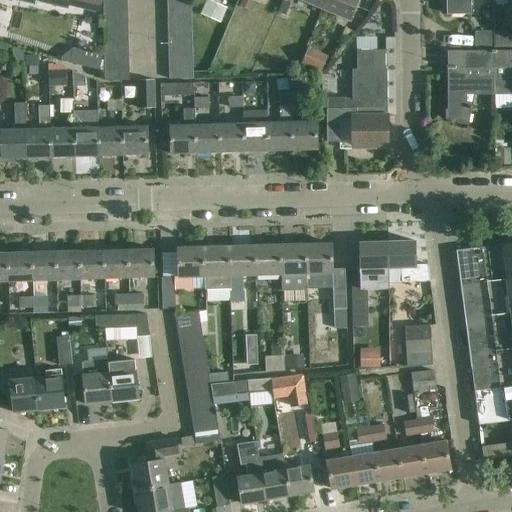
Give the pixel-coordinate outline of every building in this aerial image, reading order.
[(103,0),(101,0),(40,0),(40,3),(68,10),(69,6),(99,14),(103,0)] [(191,10),(191,0),(167,0),(168,11),(191,10)] [(300,0),(322,9),(325,0),(300,0)] [(325,0),(322,9),(350,21),(359,0),(325,0)] [(447,0),(447,15),(467,15),(470,15),(470,0),(447,0)] [(127,12),(127,1),(104,1),(104,12),(127,12)] [(192,21),(191,10),(168,11),(168,22),(192,21)] [(128,23),(127,12),(104,12),(104,24),(128,23)] [(192,34),(192,21),(168,22),(168,34),(192,34)] [(128,35),(128,23),(104,24),(104,36),(128,35)] [(192,46),(192,34),(168,34),(169,46),(192,46)] [(128,47),(128,35),(104,36),(105,48),(128,47)] [(193,56),(192,46),(169,46),(169,57),(193,56)] [(129,58),(128,47),(105,48),(105,59),(129,58)] [(302,64),(322,73),(328,57),(308,48),(302,64)] [(327,93),(322,94),(322,109),(327,109),(387,109),(387,70),(385,70),(385,51),(378,51),(356,51),(357,71),(352,71),(353,98),(327,98),(327,93)] [(511,51),(507,52),(492,52),(493,93),(493,109),(511,108),(511,51)] [(448,111),(445,111),(445,120),(467,125),(474,103),(468,102),(468,93),(493,93),(492,52),(468,52),(448,52),(448,111)] [(102,62),(72,54),(70,63),(100,71),(102,62)] [(193,69),(193,56),(169,57),(169,70),(193,69)] [(129,70),(129,58),(105,59),(105,71),(129,70)] [(48,64),(47,86),(67,86),(67,67),(63,67),(63,66),(58,66),(58,65),(54,65),(53,64),(48,64)] [(193,79),(193,69),(169,70),(169,80),(193,79)] [(129,81),(129,70),(105,71),(106,81),(129,81)] [(86,77),(73,72),(73,87),(86,87),(86,77)] [(154,81),(138,81),(139,109),(155,109),(154,81)] [(193,84),(160,85),(161,97),(194,96),(193,84)] [(87,92),(73,93),(73,107),(88,107),(87,92)] [(280,123),(266,123),(267,152),(292,151),(291,122),(290,106),(290,96),(279,97),(280,106),(280,123)] [(304,96),(290,96),(290,106),(304,105),(304,96)] [(52,112),(69,113),(70,98),(53,97),(52,112)] [(242,108),(241,98),(227,99),(228,108),(242,108)] [(207,99),(193,100),(193,109),(207,108),(207,99)] [(106,111),(120,111),(120,101),(106,102),(106,111)] [(27,130),(26,103),(15,104),(15,130),(1,131),(2,160),(24,159),(24,130),(27,130)] [(51,129),(50,105),(38,106),(39,130),(27,130),(24,130),(24,159),(49,158),(48,129),(51,129)] [(387,109),(327,109),(327,143),(341,142),(340,117),(353,117),(353,148),(388,147),(387,109)] [(194,154),(193,125),(193,110),(183,110),(184,125),(171,126),(171,155),(194,154)] [(96,114),(72,115),(72,129),(73,158),(97,157),(96,128),(96,114)] [(316,122),(291,122),(292,151),(317,151),(316,122)] [(267,152),(266,123),(242,124),(243,153),(267,152)] [(243,153),(242,124),(218,125),(219,153),(243,153)] [(219,153),(218,125),(193,125),(194,154),(219,153)] [(121,156),(120,127),(96,128),(97,157),(121,156)] [(147,127),(127,127),(120,127),(121,156),(148,156),(147,127)] [(73,158),(72,129),(51,129),(48,129),(49,158),(73,158)] [(415,242),(387,243),(388,271),(389,271),(389,282),(402,282),(430,281),(428,265),(415,266),(415,242)] [(361,269),(351,269),(352,289),(352,315),(353,315),(353,328),(369,327),(367,289),(389,289),(389,282),(389,271),(388,271),(387,243),(360,244),(361,269)] [(332,244),(305,245),(306,288),(332,287),(333,328),(346,328),(345,270),(333,270),(332,244)] [(461,287),(511,280),(511,244),(457,252),(461,287)] [(306,290),(306,288),(305,245),(280,246),(281,276),(282,291),(306,290)] [(281,276),(280,246),(254,247),(255,276),(281,276)] [(230,290),(228,247),(202,248),(203,278),(205,278),(205,291),(230,290)] [(255,276),(254,247),(228,247),(230,290),(231,302),(232,311),(245,311),(245,292),(243,292),(243,277),(255,276)] [(203,278),(202,248),(178,249),(179,278),(203,278)] [(153,249),(126,250),(127,279),(153,279),(153,249)] [(127,279),(126,250),(102,251),(103,280),(127,279)] [(103,280),(102,251),(78,252),(79,281),(103,280)] [(55,281),(54,252),(30,253),(31,282),(55,281)] [(79,281),(78,252),(54,252),(55,281),(79,281)] [(31,282),(30,253),(6,254),(7,283),(31,282)] [(161,278),(163,310),(175,310),(173,278),(161,278)] [(466,322),(511,316),(511,280),(461,287),(466,322)] [(128,305),(128,295),(114,295),(114,305),(128,305)] [(141,295),(128,295),(128,305),(141,305),(141,295)] [(80,307),(80,297),(66,297),(66,307),(80,307)] [(93,297),(80,297),(80,307),(94,306),(93,297)] [(32,308),(31,298),(18,298),(18,309),(32,308)] [(45,298),(31,298),(32,308),(45,308),(45,298)] [(200,312),(195,313),(175,316),(177,329),(202,325),(200,312)] [(150,337),(146,315),(102,317),(104,330),(136,328),(137,337),(150,337)] [(470,357),(511,352),(511,316),(466,322),(470,357)] [(104,330),(102,317),(95,317),(96,330),(104,330)] [(204,337),(202,325),(177,329),(179,341),(204,337)] [(408,327),(405,327),(406,342),(409,342),(410,341),(431,340),(430,339),(430,326),(423,326),(410,327),(408,327)] [(86,355),(84,329),(72,330),(74,356),(86,355)] [(206,348),(204,337),(179,341),(181,352),(206,348)] [(58,366),(72,365),(69,338),(56,339),(58,366)] [(409,342),(406,342),(407,354),(431,353),(431,340),(410,341),(409,342)] [(207,360),(206,348),(181,352),(183,364),(207,360)] [(381,349),(361,349),(361,367),(381,367),(381,349)] [(475,391),(511,386),(511,352),(470,357),(475,391)] [(432,365),(431,353),(407,354),(408,367),(432,365)] [(304,354),(284,356),(285,369),(304,368),(304,354)] [(285,369),(284,356),(265,357),(266,373),(285,372),(285,369)] [(135,360),(115,363),(109,363),(113,403),(139,400),(135,360)] [(209,372),(207,360),(183,364),(185,376),(209,372)] [(108,361),(82,364),(86,405),(113,403),(109,363),(108,361)] [(47,377),(37,379),(40,410),(65,408),(62,370),(47,372),(47,377)] [(211,384),(209,372),(185,376),(187,388),(211,384)] [(26,380),(26,374),(0,376),(0,388),(8,387),(9,398),(12,398),(14,413),(40,410),(37,379),(26,380)] [(304,376),(270,379),(271,391),(272,400),(290,398),(291,409),(308,407),(304,376)] [(459,396),(468,396),(468,376),(459,377),(459,396)] [(247,381),(235,382),(235,383),(236,394),(248,393),(271,391),(270,379),(247,381)] [(213,395),(213,397),(236,395),(236,394),(235,383),(212,386),(213,395)] [(212,386),(211,384),(187,388),(189,399),(213,395),(212,386)] [(479,425),(511,420),(511,386),(475,391),(479,425)] [(213,397),(213,395),(189,399),(190,410),(215,406),(213,397)] [(217,419),(215,406),(190,410),(192,423),(217,419)] [(250,430),(260,430),(261,411),(252,410),(250,430)] [(301,447),(316,444),(312,415),(296,418),(301,447)] [(219,433),(217,419),(192,423),(195,437),(219,433)] [(431,419),(418,421),(420,432),(433,430),(431,419)] [(418,421),(404,423),(405,434),(420,432),(418,421)] [(385,426),(371,428),(372,440),(386,438),(385,426)] [(372,440),(371,428),(356,430),(358,442),(372,440)] [(338,433),(323,435),(325,449),(340,447),(338,433)] [(131,465),(136,491),(168,485),(164,457),(178,455),(176,439),(146,444),(149,462),(131,465)] [(237,477),(239,485),(242,505),(267,500),(260,458),(257,441),(238,444),(241,461),(250,460),(253,474),(237,477)] [(446,442),(426,445),(422,446),(427,474),(450,470),(446,442)] [(511,443),(482,447),(483,460),(511,456),(511,443)] [(427,474),(422,446),(398,450),(403,478),(427,474)] [(403,478),(398,450),(375,454),(380,482),(403,478)] [(260,458),(267,500),(290,496),(286,469),(283,454),(260,458)] [(380,482),(375,454),(351,458),(356,485),(380,482)] [(356,485),(351,458),(327,462),(331,490),(356,485)] [(309,465),(286,469),(290,496),(314,492),(309,465)] [(212,477),(214,488),(217,507),(230,505),(225,475),(212,477)] [(136,491),(139,511),(165,511),(178,510),(176,499),(183,498),(180,483),(168,485),(136,491)]
